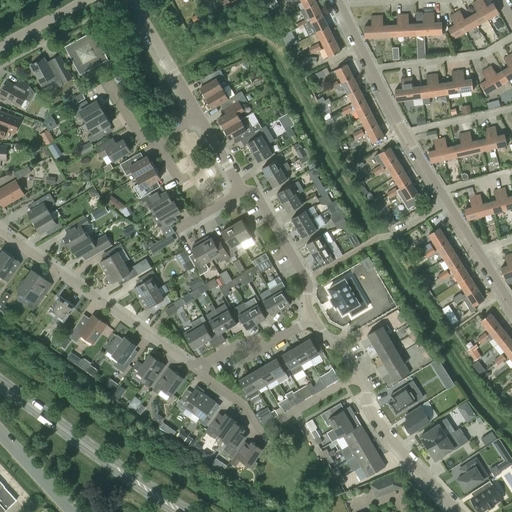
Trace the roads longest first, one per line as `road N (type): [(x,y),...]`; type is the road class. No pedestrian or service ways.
road 1 (residential): [(0,229),(198,368)]
road 2 (residential): [(452,511),(396,446),(359,378)]
road 3 (residential): [(313,319),(306,281),(255,193),(244,193)]
road 4 (primary): [(117,468),(0,383)]
road 5 (residential): [(371,69),(482,53),(511,39)]
road 6 (residential): [(199,120),(133,0)]
road 7 (residential): [(198,368),(237,346),(256,351),(313,319)]
